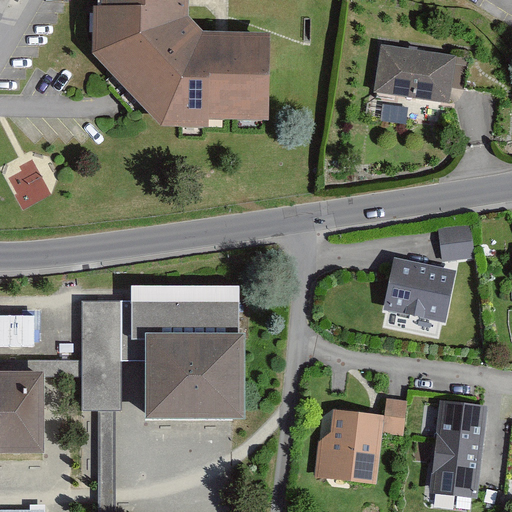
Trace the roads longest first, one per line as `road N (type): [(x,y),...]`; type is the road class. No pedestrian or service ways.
road 1 (residential): [(0,254),(311,218)]
road 2 (residential): [(311,218),(275,511)]
road 3 (residential): [(311,218),(511,183)]
